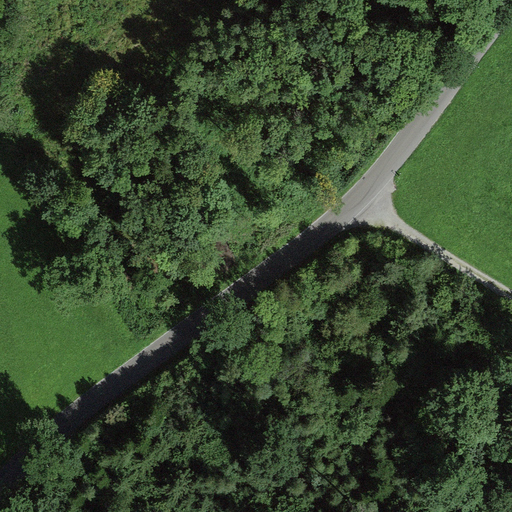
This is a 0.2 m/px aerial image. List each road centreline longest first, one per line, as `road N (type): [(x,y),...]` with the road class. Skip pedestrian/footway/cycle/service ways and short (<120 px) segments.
road 1 (unclassified): [(511,0),(364,194),(57,425),(0,490)]
road 2 (track): [(511,299),(400,229),(364,194)]
